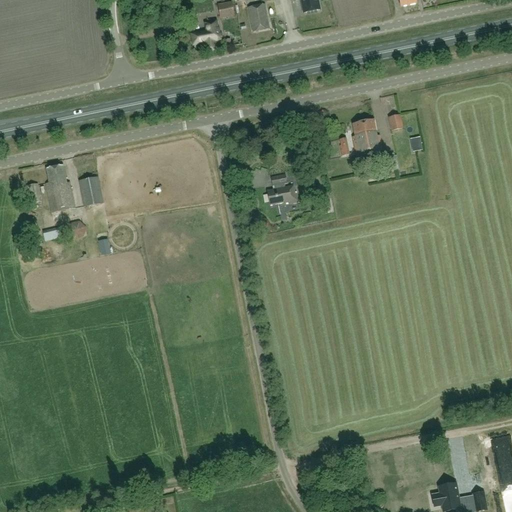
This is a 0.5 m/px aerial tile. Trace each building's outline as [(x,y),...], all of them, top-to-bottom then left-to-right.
[(317,0),(301,0),(304,14),(320,10),(317,0)] [(221,18),(234,15),(231,3),(218,6),(221,18)] [(252,32),(270,29),(265,4),(248,7),(252,32)] [(206,31),(190,34),(193,46),(202,44),(204,52),(218,49),(217,41),(221,40),(217,21),(204,24),(206,31)] [(392,131),(403,128),(400,116),(389,118),(392,131)] [(352,137),(356,156),(382,150),(379,136),(377,136),(374,121),(352,125),(355,136),(352,137)] [(419,136),(413,139),(417,149),(423,146),(419,136)] [(340,140),(341,146),(340,146),(341,156),(349,155),(346,139),(340,140)] [(396,155),(384,158),(387,172),(399,169),(396,155)] [(49,183),(46,184),(52,213),(75,209),(70,183),(67,183),(63,166),(46,169),(49,183)] [(275,190),(267,191),(270,206),(283,203),(283,205),(298,202),(296,192),(294,192),(293,186),(285,188),(284,185),(287,184),(285,175),(271,178),(272,187),(274,187),(275,190)] [(98,178),(79,181),(84,207),(103,203),(98,178)] [(38,184),(27,186),(30,204),(41,202),(38,184)] [(323,210),(323,212),(329,211),(329,208),(331,208),(329,198),(327,198),(327,196),(321,198),(321,200),(322,210),(323,210)] [(48,259),(25,263),(26,272),(49,268),(48,259)] [(420,481),(436,484),(438,476),(422,472),(420,481)] [(437,511),(454,509),(449,484),(432,487),(437,511)] [(475,492),(464,494),(467,511),(478,510),(475,492)]
